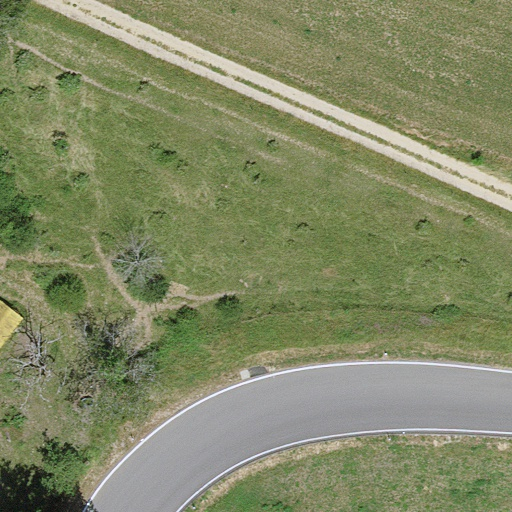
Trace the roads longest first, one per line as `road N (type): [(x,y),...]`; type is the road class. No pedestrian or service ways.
road 1 (track): [(511,188),(64,0)]
road 2 (tertiary): [(511,403),(287,398),(156,459),(124,511)]
